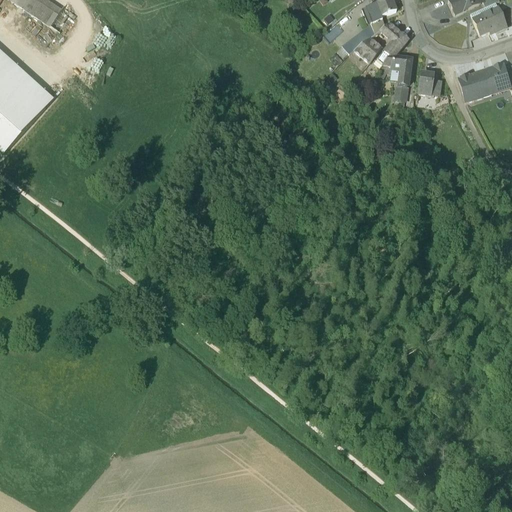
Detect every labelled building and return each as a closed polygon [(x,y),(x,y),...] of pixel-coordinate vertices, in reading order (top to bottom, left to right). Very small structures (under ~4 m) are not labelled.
[(19,0),(16,4),(24,9),(30,0),(19,0)] [(30,0),(24,9),(50,27),(68,0),(48,0),(48,1),(45,0),(30,0)] [(363,0),(358,4),(362,9),(375,0),(363,0)] [(478,12),(472,0),(454,0),(453,1),(455,5),(447,8),(453,23),(478,12)] [(498,10),(492,0),(491,0),(478,6),(483,17),(493,13),(498,10)] [(389,6),(374,11),(374,12),(366,15),(360,17),(363,25),(365,24),(368,33),(380,28),(379,26),(395,20),(389,6)] [(483,17),(468,24),(471,29),(495,18),(493,13),(483,17)] [(471,29),(470,29),(477,45),(486,41),(487,43),(495,39),(495,40),(504,36),(496,18),(495,18),(471,29)] [(380,28),(368,33),(373,43),(378,39),(382,36),(380,28)] [(337,30),(327,38),(330,43),(341,35),(337,30)] [(368,33),(360,39),(366,48),(367,47),(373,43),(368,33)] [(382,36),(378,39),(391,50),(383,61),(388,65),(391,68),(392,67),(406,49),(387,33),(382,36)] [(360,39),(352,46),(355,49),(359,54),(366,48),(360,39)] [(380,58),(367,47),(366,48),(359,54),(352,59),(368,72),(380,58)] [(355,49),(347,55),(351,60),(352,59),(359,54),(355,49)] [(0,151),(3,155),(52,101),(0,54),(0,151)] [(311,60),(300,72),(306,77),(317,66),(311,60)] [(388,65),(383,61),(377,67),(383,72),(388,65)] [(409,69),(392,67),(391,68),(388,65),(383,72),(381,74),(390,75),(398,76),(397,81),(396,94),(406,95),(409,69)] [(504,71),(494,74),(494,76),(467,83),(474,107),(511,96),(504,71)] [(390,75),(381,74),(375,85),(380,87),(384,80),(389,80),(390,75)] [(431,84),(420,82),(417,101),(429,103),(431,89),(431,84)] [(467,83),(457,85),(464,109),(474,107),(467,83)] [(438,90),(431,89),(429,103),(437,104),(438,90)] [(406,95),(396,94),(394,107),(404,108),(406,95)]
